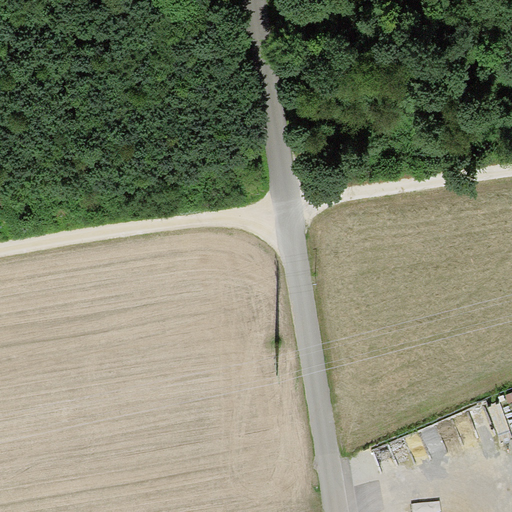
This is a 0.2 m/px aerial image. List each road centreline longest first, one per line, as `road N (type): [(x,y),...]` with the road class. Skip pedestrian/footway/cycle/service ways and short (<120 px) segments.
road 1 (track): [(0,250),(511,168)]
road 2 (unclassified): [(334,511),(254,0)]
